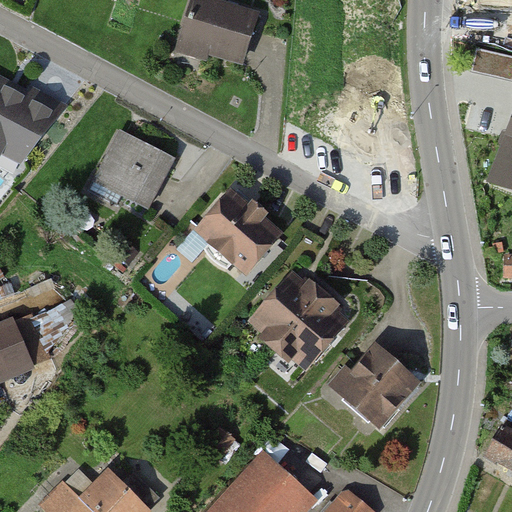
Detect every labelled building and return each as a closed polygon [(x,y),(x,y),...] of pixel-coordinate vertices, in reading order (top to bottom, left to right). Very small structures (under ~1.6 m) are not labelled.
[(256,18),(199,0),(196,0),(182,44),(242,63),(256,18)] [(511,57),(477,49),(472,74),(511,82),(511,57)] [(0,86),(0,152),(1,150),(20,161),(65,107),(32,90),(26,100),(0,86)] [(511,129),(498,166),(511,171),(511,129)] [(149,209),(175,160),(121,132),(90,191),(118,206),(123,196),(149,209)] [(232,197),(200,232),(212,243),(205,251),(211,259),(221,267),(228,270),(235,262),(247,272),(278,237),(261,222),(266,216),(253,206),(249,211),(232,197)] [(254,322),(280,344),(323,295),(311,285),(306,290),(293,278),(254,322)] [(280,344),(306,367),(344,324),(330,313),(336,306),(323,295),(280,344)] [(0,379),(47,359),(30,318),(0,331),(0,379)] [(415,384),(377,351),(341,391),(380,425),(415,384)] [(511,433),(502,428),(486,457),(511,471),(511,433)] [(234,440),(221,430),(205,450),(218,460),(234,440)] [(43,508),(47,511),(147,511),(160,499),(123,462),(96,489),(79,471),(43,508)] [(293,511),(305,499),(268,466),(225,511),(293,511)] [(371,511),(349,494),(337,509),(331,504),(324,511),(371,511)]
